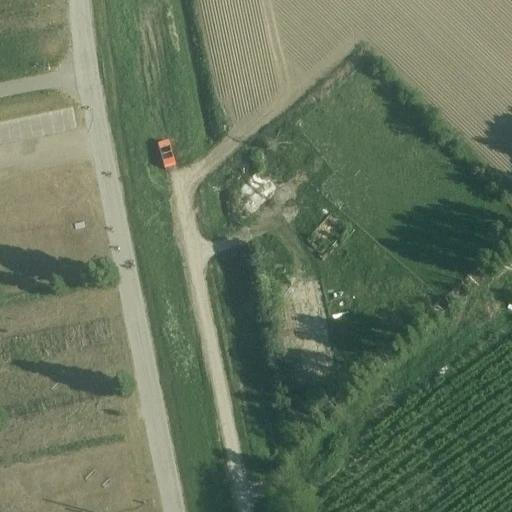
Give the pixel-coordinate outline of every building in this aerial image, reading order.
[(68,153),(12,160),(15,184),(71,177),(68,153)] [(11,164),(0,165),(0,190),(13,190),(11,164)] [(289,228),(303,213),(291,202),(277,216),(289,228)] [(262,231),(248,237),(256,258),(271,252),(262,231)] [(73,258),(90,257),(88,236),(71,237),(73,258)] [(293,309),(291,295),(275,297),(277,311),(293,309)]
